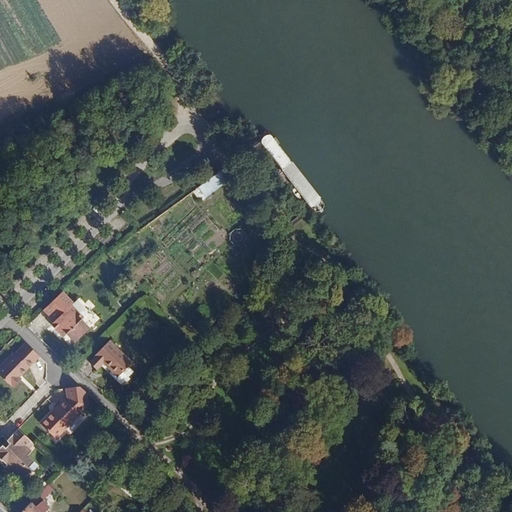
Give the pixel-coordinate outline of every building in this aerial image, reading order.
[(231,177),(224,167),(195,188),(202,198),(231,177)] [(70,303),(60,292),(43,308),(41,310),(51,321),(49,325),(56,332),(58,332),(62,336),(65,335),(73,343),(87,328),(78,319),(87,310),(87,307),(77,297),(70,303)] [(131,362),(108,340),(95,353),(95,355),(89,362),(96,369),(102,362),(117,376),(131,362)] [(18,375),(39,355),(26,342),(15,353),(13,351),(0,364),(0,374),(10,384),(11,383),(13,385),(20,378),(18,375)] [(89,408),(86,393),(79,386),(66,387),(68,399),(54,414),(51,413),(40,424),(57,441),(89,408)] [(18,427),(7,439),(11,442),(6,446),(3,442),(0,445),(0,460),(5,465),(7,465),(17,474),(27,474),(31,469),(29,466),(34,461),(30,456),(28,455),(32,451),(25,444),(30,439),(18,427)] [(29,466),(31,469),(33,471),(39,465),(34,461),(29,466)] [(50,484),(41,492),(46,498),(55,490),(50,484)] [(39,493),(20,511),(44,511),(49,506),(39,493)]
